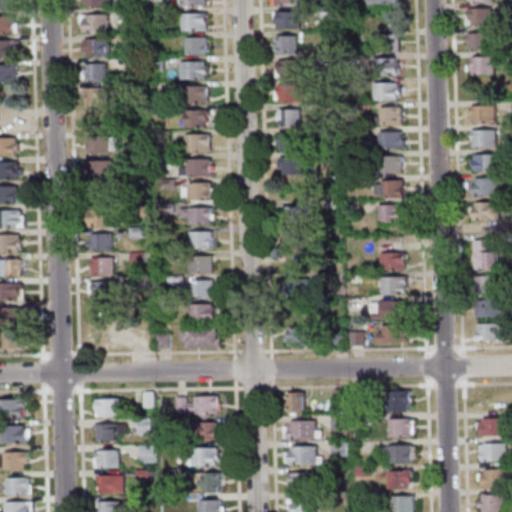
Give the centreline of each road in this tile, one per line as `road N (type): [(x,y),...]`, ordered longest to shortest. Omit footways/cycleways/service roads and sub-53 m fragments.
road 1 (residential): [(256,511),(240,0)]
road 2 (residential): [(64,511),(48,0)]
road 3 (residential): [(447,511),(432,0)]
road 4 (residential): [(511,366),(0,372)]
